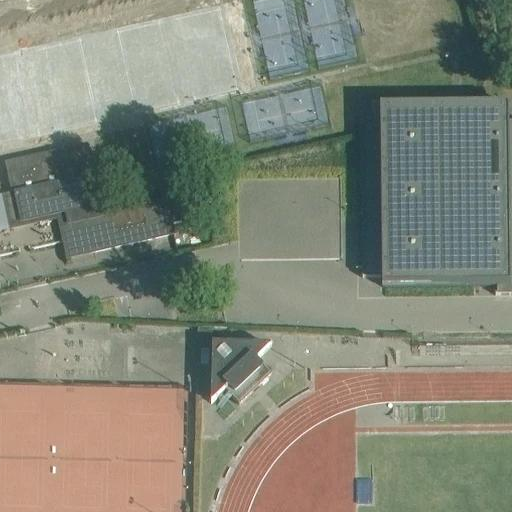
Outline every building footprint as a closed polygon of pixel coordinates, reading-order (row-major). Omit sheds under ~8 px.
[(508,107),(380,108),(380,118),(360,118),(362,279),(382,278),(382,288),(497,287),(497,295),(495,295),(495,296),(511,295),(511,122),(508,123),(508,107)] [(234,147),(229,111),(158,122),(164,158),(234,147)] [(5,198),(9,217),(11,225),(69,212),(72,223),(76,222),(79,236),(91,234),(95,252),(176,234),(174,225),(182,223),(179,209),(168,211),(166,202),(101,217),(86,147),(55,154),(57,163),(9,174),(14,196),(5,198)] [(195,388),(196,328),(164,327),(163,355),(180,355),(180,378),(140,378),(139,387),(195,388)] [(212,347),(212,360),(227,346),(215,345),(213,345),(212,345),(212,347)] [(227,346),(212,360),(211,405),(225,391),(239,406),(253,393),(251,391),(256,387),(258,388),(272,375),(258,360),(272,347),(227,346)]
